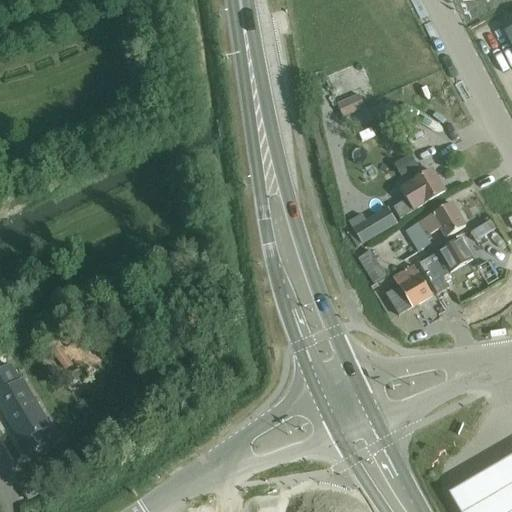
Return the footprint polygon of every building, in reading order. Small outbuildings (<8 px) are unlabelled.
[(359,95),(337,105),(343,119),(365,109),(359,95)] [(416,169),(410,160),(395,169),(401,178),(416,169)] [(445,195),(432,174),(400,193),(406,203),(393,211),(400,222),(445,195)] [(417,255),(430,247),(428,243),(431,241),(429,238),(439,232),(445,241),(465,229),(451,206),(405,234),(417,255)] [(386,211),(365,224),(361,218),(348,226),(361,248),(396,227),(386,211)] [(433,259),(420,267),(437,295),(447,290),(441,281),(472,262),(460,243),(433,259)] [(373,286),(385,279),(370,254),(358,262),(373,286)] [(411,312),(431,300),(413,269),(392,282),(397,290),(385,298),(398,319),(411,311),(411,312)] [(493,271),(484,277),(490,288),(500,282),(493,271)] [(45,444),(39,433),(48,428),(22,382),(19,384),(10,368),(0,373),(0,405),(21,442),(18,444),(25,456),(45,444)] [(511,511),(511,456),(443,497),(451,511),(511,511)]
